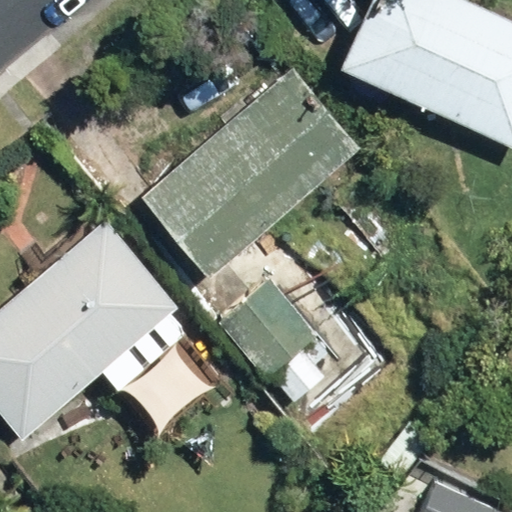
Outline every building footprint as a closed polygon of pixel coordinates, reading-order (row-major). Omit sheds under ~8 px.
[(511,24),(457,0),(364,0),(332,73),(500,148),(511,120),(511,24)] [(135,198),(201,273),(343,149),(277,74),(135,198)] [(93,221),(0,295),(0,430),(9,442),(169,315),(93,221)] [(337,292),(279,222),(203,284),(222,307),(208,319),(259,382),(261,381),(281,405),(333,362),(300,326),(337,292)] [(490,511),(420,482),(407,511),(490,511)]
